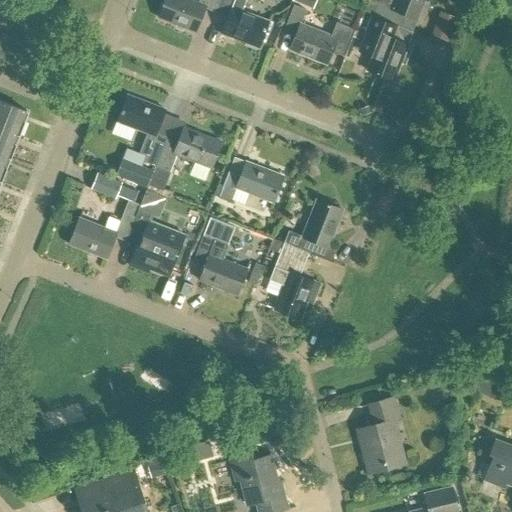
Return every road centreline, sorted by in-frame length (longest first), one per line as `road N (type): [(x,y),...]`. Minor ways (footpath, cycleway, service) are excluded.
road 1 (residential): [(337,511),(299,373),(288,363),(19,260)]
road 2 (residential): [(375,136),(104,29)]
road 3 (residential): [(19,260),(73,109)]
